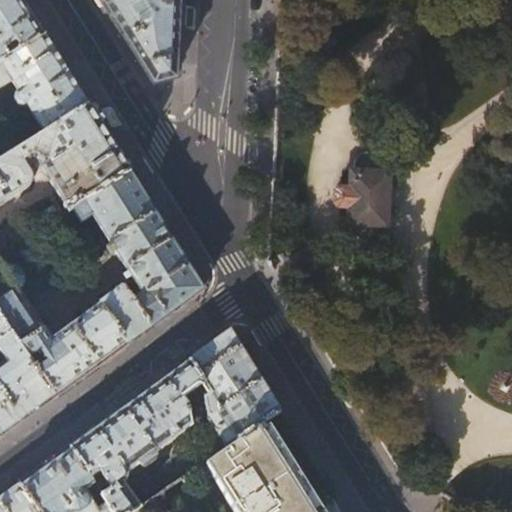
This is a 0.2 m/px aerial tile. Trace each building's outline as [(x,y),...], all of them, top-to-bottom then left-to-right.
[(0,0),(0,64),(44,36),(21,0),(0,0)] [(104,0),(123,30),(153,77),(177,70),(177,69),(179,19),(180,0),(104,0)] [(0,88),(11,82),(18,94),(14,96),(13,101),(17,107),(22,108),(26,106),(44,135),(89,106),(64,67),(44,36),(0,64),(0,88)] [(29,182),(30,181),(29,178),(29,176),(25,170),(32,166),(33,168),(35,169),(37,170),(39,170),(40,170),(66,212),(71,209),(130,172),(111,143),(89,106),(44,135),(0,161),(0,204),(26,189),(27,187),(28,185),(29,182)] [(352,162),(352,167),(352,170),(351,186),(341,185),(336,189),(336,198),(340,202),(350,203),(349,218),(349,223),(349,228),(351,232),(354,236),(359,238),(361,239),(366,240),(371,239),(373,238),(377,236),(379,234),(381,229),(382,227),(382,222),(382,220),(383,196),(385,172),(386,168),(386,163),(385,161),(383,156),(381,154),(378,151),(375,150),(370,149),(368,149),(363,150),(359,152),(355,156),(353,160),(352,162)] [(130,172),(71,209),(79,223),(91,216),(99,229),(95,231),(104,245),(103,247),(108,256),(114,253),(139,293),(131,299),(124,287),(121,287),(50,339),(0,262),(0,316),(54,397),(75,382),(203,289),(202,288),(151,206),(145,196),(130,172)] [(0,436),(2,435),(7,432),(54,397),(0,316),(0,350),(9,364),(0,371),(0,436)] [(189,361),(203,383),(208,392),(204,395),(205,396),(203,398),(203,399),(207,416),(214,427),(222,438),(201,453),(207,462),(262,425),(280,412),(256,374),(230,331),(195,356),(189,361)] [(183,398),(203,383),(189,361),(108,420),(69,448),(110,511),(133,511),(142,506),(123,481),(124,481),(126,479),(127,477),(128,476),(128,474),(127,472),(198,422),(205,433),(214,427),(207,416),(203,399),(188,409),(187,405),(183,398)] [(316,511),(287,465),(262,425),(207,462),(205,464),(235,511),(316,511)] [(44,467),(19,485),(38,511),(110,511),(69,448),(44,467)] [(0,511),(38,511),(19,485),(0,498),(0,511)]
